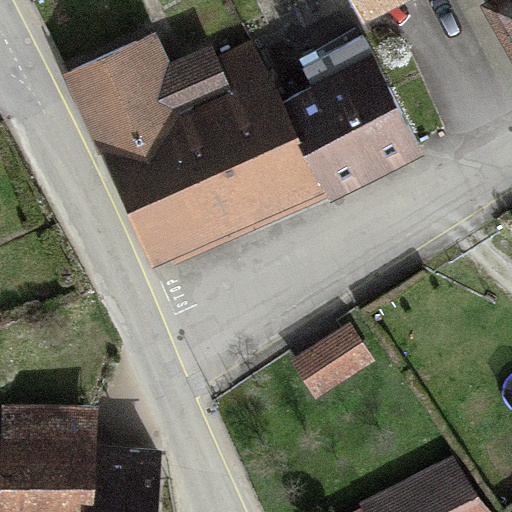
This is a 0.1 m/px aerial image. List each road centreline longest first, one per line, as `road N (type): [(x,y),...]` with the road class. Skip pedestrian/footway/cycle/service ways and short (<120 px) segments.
road 1 (residential): [(156,349),(511,145)]
road 2 (residential): [(156,349),(0,61)]
road 3 (residential): [(210,511),(156,349)]
